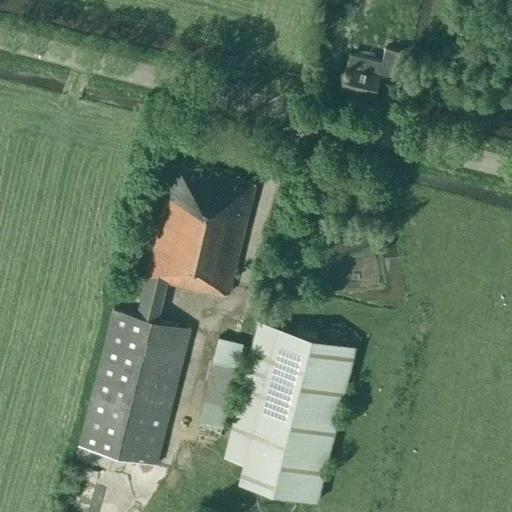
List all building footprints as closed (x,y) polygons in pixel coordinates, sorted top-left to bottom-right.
[(401,0),(372,0),(372,3),(399,10),(401,0)] [(379,71),(393,74),(399,50),(384,47),(381,60),(349,52),(340,87),(373,95),(379,71)] [(205,286),(228,292),(254,183),(174,163),(146,276),(146,277),(137,314),(112,308),(78,444),(156,463),(190,327),(156,319),(165,281),(204,290),(205,286)] [(257,320),(223,457),(243,462),(238,480),(316,500),(355,344),(257,320)] [(242,342),(217,337),(196,431),(220,436),(242,342)] [(71,494),(92,499),(99,471),(78,466),(71,494)]
